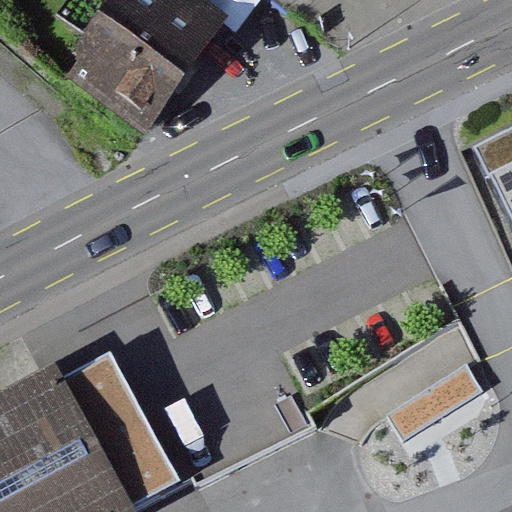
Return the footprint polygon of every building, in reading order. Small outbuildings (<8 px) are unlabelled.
[(104,0),(84,27),(164,88),(212,25),(179,0),(104,0)] [(511,123),(464,147),(511,265),(511,123)] [(294,225),(104,324),(163,437),(194,496),(198,504),(322,440),(300,398),(366,364),(294,225)] [(37,378),(0,396),(0,511),(106,511),(88,476),(37,378)] [(88,476),(106,511),(163,511),(194,496),(163,437),(88,476)]
